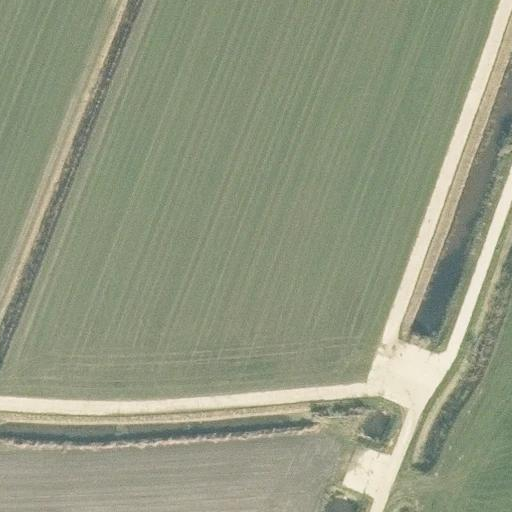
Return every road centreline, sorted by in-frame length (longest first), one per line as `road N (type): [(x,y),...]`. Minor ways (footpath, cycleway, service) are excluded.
road 1 (track): [(418,396),(370,390),(83,408),(0,403)]
road 2 (track): [(370,390),(506,0)]
road 3 (track): [(374,511),(418,396),(450,351),(511,179)]
